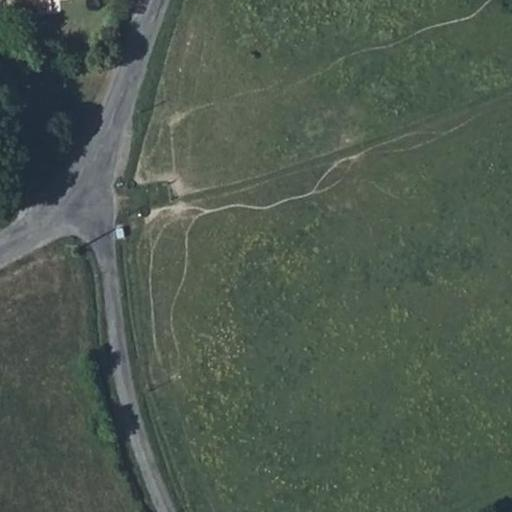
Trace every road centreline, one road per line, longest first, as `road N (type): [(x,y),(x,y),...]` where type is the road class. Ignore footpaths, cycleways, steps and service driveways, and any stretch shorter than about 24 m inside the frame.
road 1 (residential): [(89,181),(143,457),(167,511)]
road 2 (residential): [(89,181),(150,0)]
